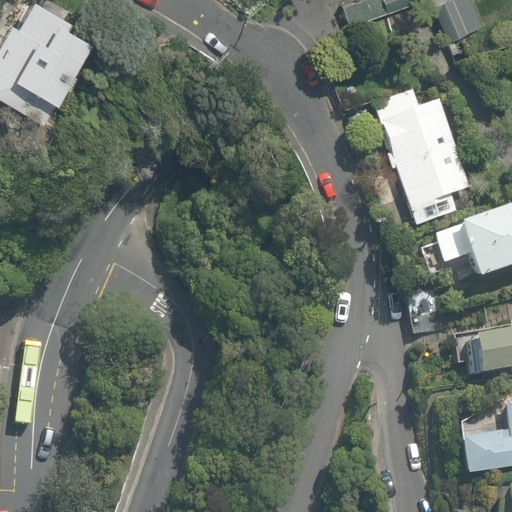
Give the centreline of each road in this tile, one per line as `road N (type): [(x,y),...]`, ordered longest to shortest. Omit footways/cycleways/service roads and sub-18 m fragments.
road 1 (residential): [(176,0),(227,35),(310,129),(341,190),(367,328)]
road 2 (tertiary): [(102,242),(342,0)]
road 3 (residential): [(102,242),(183,325),(190,345),(193,366),(149,511)]
road 4 (tertiary): [(30,511),(39,371),(59,307),(102,242)]
road 5 (residential): [(293,511),(343,353),(367,328)]
road 6 (residential): [(367,328),(387,365),(412,511)]
